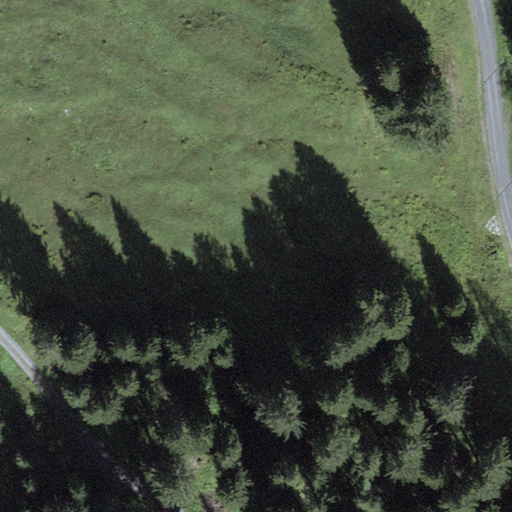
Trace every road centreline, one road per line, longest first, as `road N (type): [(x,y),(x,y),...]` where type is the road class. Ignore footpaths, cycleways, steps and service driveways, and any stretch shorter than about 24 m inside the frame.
road 1 (track): [(186,511),(142,478),(0,331)]
road 2 (track): [(480,0),(511,181)]
